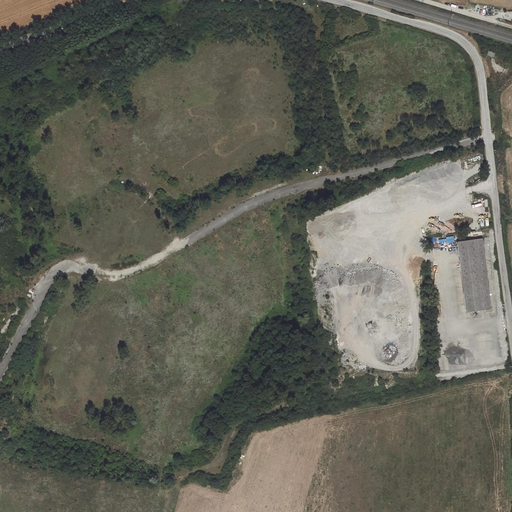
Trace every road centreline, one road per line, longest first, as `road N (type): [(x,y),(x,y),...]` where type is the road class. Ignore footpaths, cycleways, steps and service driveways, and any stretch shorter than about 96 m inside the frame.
road 1 (unclassified): [(511,333),(475,57),(452,34),(336,0)]
road 2 (unclassified): [(0,48),(114,0)]
